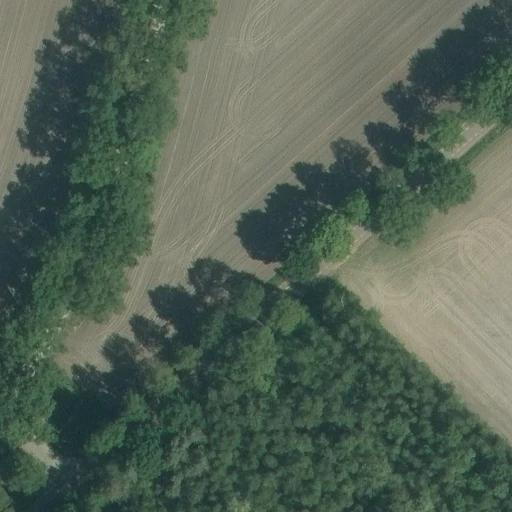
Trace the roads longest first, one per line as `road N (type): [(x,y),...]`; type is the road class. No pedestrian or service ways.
road 1 (tertiary): [(71,485),(511,105)]
road 2 (track): [(162,0),(83,269),(0,423)]
